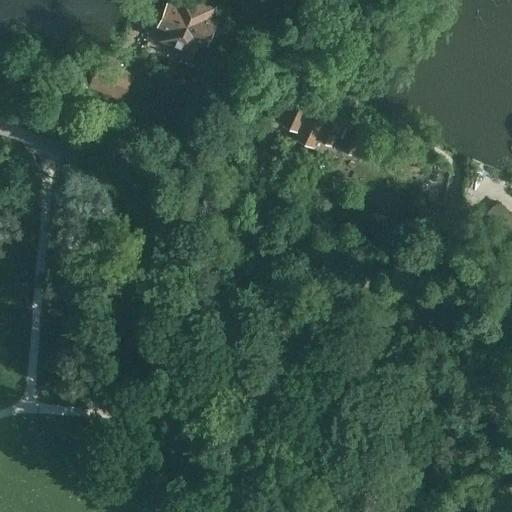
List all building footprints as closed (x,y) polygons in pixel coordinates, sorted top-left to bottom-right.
[(206,41),(215,19),(210,17),(215,5),(213,4),(213,5),(201,0),(175,0),(174,3),(170,1),(169,0),(168,2),(169,2),(160,23),(159,25),(160,25),(158,31),(162,32),(160,37),(159,39),(194,52),(194,53),(195,54),(192,63),(197,65),(202,63),(210,45),(205,43),(206,41)] [(123,99),(134,74),(116,67),(119,60),(110,56),(107,62),(102,60),(91,85),(123,99)] [(330,112),(285,89),(284,90),(276,86),(278,81),(259,71),(251,88),(261,93),(263,87),(281,96),(271,118),(299,132),(295,138),(313,146),(317,137),(330,112)] [(332,145),(345,119),(330,112),(317,137),(332,145)] [(352,152),(364,129),(350,122),(338,145),(352,152)] [(367,160),(379,137),(364,129),(352,152),(367,160)] [(440,200),(452,178),(438,162),(423,191),(440,200)] [(511,219),(511,217),(498,203),(488,213),(502,228),(511,219)]
